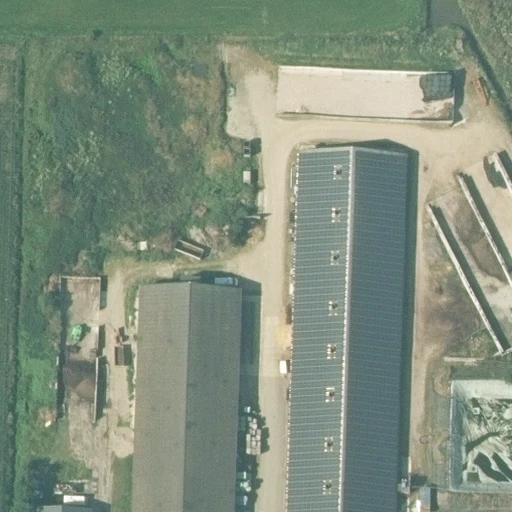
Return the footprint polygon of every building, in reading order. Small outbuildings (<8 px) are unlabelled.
[(452,119),(453,72),(280,67),(278,114),(452,119)] [(285,511),(394,511),(407,159),(298,155),(285,511)] [(231,511),(239,293),(200,292),(200,282),(179,281),(178,292),(139,291),(133,511),(231,511)] [(511,292),(479,305),(496,351),(511,344),(511,292)] [(511,382),(450,380),(449,412),(459,413),(459,398),(511,399),(511,382)]
